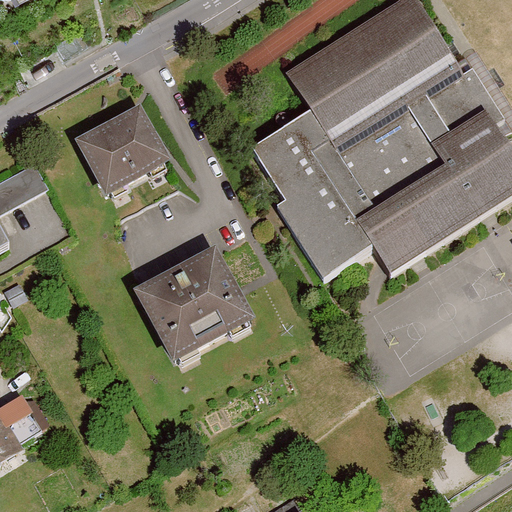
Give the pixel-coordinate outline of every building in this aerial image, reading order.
[(459,71),(414,0),(384,0),(316,43),(323,53),(287,75),(311,113),(252,151),(286,204),(277,209),(324,282),(373,251),(389,278),(511,200),(511,152),(500,133),(495,127),(506,120),(473,71),(463,78),(459,71)] [(78,33),(53,47),(63,63),(87,49),(78,33)] [(138,117),(81,148),(122,224),(179,193),(138,117)] [(32,168),(0,185),(0,215),(45,191),(32,168)] [(215,259),(139,298),(174,364),(249,325),(215,259)] [(23,401),(0,415),(0,471),(1,470),(4,461),(45,436),(23,401)] [(300,511),(294,502),(277,511),(300,511)]
